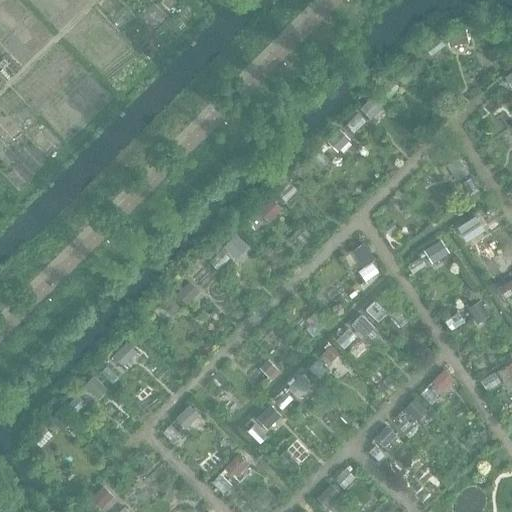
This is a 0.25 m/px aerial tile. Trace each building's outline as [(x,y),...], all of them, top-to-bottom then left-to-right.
[(463,28),(446,32),(449,45),(467,40),(463,28)] [(405,64),(394,74),(403,83),(413,73),(405,64)] [(374,96),(360,109),(368,116),(381,103),(374,96)] [(339,130),(328,141),(329,144),(336,150),(347,139),(339,130)] [(457,157),(446,164),(456,179),(466,173),(457,157)] [(270,199),(259,211),(268,220),(279,208),(270,199)] [(474,218),(459,228),(466,239),(481,229),(474,218)] [(235,235),(223,246),(235,257),(246,246),(235,235)] [(440,240),(424,250),(431,261),(447,252),(440,240)] [(363,244),(352,251),(363,266),(373,259),(363,244)] [(511,278),(497,288),(505,300),(511,295),(511,278)] [(187,281),(176,293),(186,302),(197,291),(187,281)] [(374,300),(365,310),(377,321),(385,312),(374,300)] [(479,302),(468,308),(477,322),(487,315),(479,302)] [(360,314),(350,324),(363,337),(373,327),(360,314)] [(125,342),(111,356),(122,366),(135,352),(125,342)] [(329,345),(321,353),(329,361),(337,353),(329,345)] [(266,360),(259,367),(270,379),(278,372),(266,360)] [(443,370),(431,381),(440,390),(452,379),(443,370)] [(300,375),(288,388),(297,397),(309,384),(300,375)] [(92,376),(83,385),(97,398),(106,389),(92,376)] [(414,399),(403,410),(405,412),(407,410),(416,420),(425,410),(414,399)] [(188,405),(175,418),(184,428),(198,415),(188,405)] [(270,406),(257,419),(266,428),(279,415),(270,406)] [(59,411),(49,420),(58,428),(67,419),(59,411)] [(32,437),(44,448),(57,435),(45,424),(32,437)] [(386,426),(375,438),(383,446),(395,435),(386,426)] [(238,455),(219,474),(221,477),(227,471),(233,477),(246,463),(238,455)] [(330,483),(316,498),(325,506),(339,492),(330,483)] [(103,487),(91,499),(100,507),(112,496),(103,487)]
